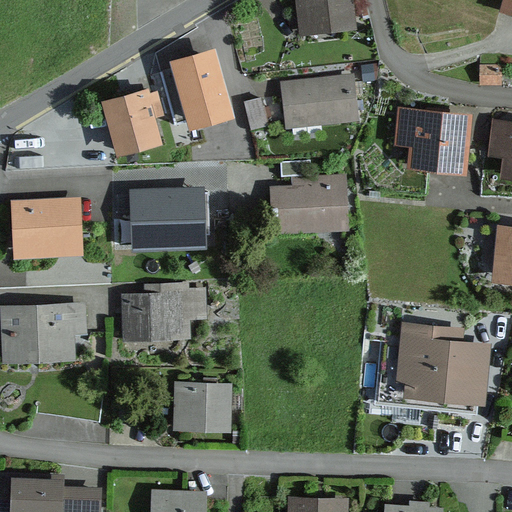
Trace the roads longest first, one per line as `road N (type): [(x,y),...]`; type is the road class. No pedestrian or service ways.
road 1 (residential): [(0,442),(125,456),(511,474)]
road 2 (tertiary): [(0,124),(205,0)]
road 3 (residential): [(376,0),(389,50),(409,75),(511,98)]
